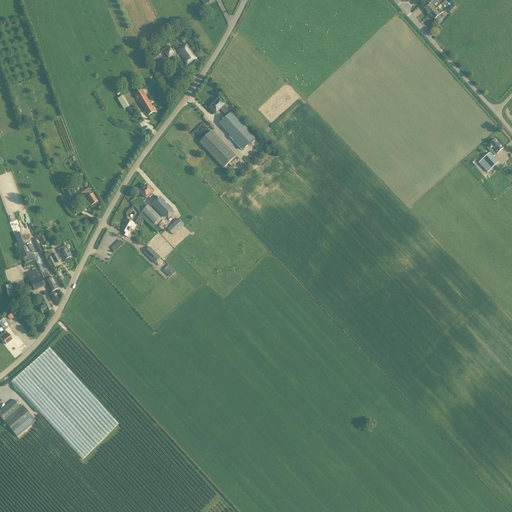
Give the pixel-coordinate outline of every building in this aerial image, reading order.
[(426,0),(430,5),(425,9),(430,15),(435,10),(437,8),(435,5),(437,3),(434,0),(426,0)] [(457,8),(453,5),(447,11),(451,14),(457,8)] [(437,12),(435,10),(430,15),(434,20),(443,12),(440,10),(437,12)] [(185,39),(184,40),(187,45),(178,51),(185,61),(184,61),(187,66),(197,59),(187,45),(189,44),(185,39)] [(168,46),(160,52),(166,60),(168,59),(169,59),(175,55),(171,48),(170,48),(168,46)] [(166,61),(163,56),(159,52),(151,57),(157,66),(160,64),(161,65),(166,61)] [(155,112),(142,90),(135,95),(148,116),(155,112)] [(124,110),(130,106),(123,95),(117,98),(124,110)] [(221,109),(228,116),(219,125),(243,150),(256,138),(232,112),(231,113),(225,105),(219,99),(211,107),(217,113),(221,109)] [(212,131),(199,143),(223,169),(236,157),(212,131)] [(494,151),(490,154),(493,157),(496,154),(503,148),(495,140),(489,146),(494,151)] [(472,155),(479,163),(487,173),(491,169),(498,163),(490,153),(482,160),(475,153),(472,155)] [(153,192),(147,185),(140,192),(146,199),(153,192)] [(69,191),(65,194),(71,204),(76,201),(69,191)] [(94,204),(95,204),(96,203),(96,202),(97,202),(92,195),(86,199),(91,206),(94,204)] [(148,205),(142,211),(155,224),(161,217),(154,211),(156,209),(164,218),(173,209),(160,197),(152,205),(152,206),(151,207),(148,205)] [(140,214),(136,222),(142,225),(145,220),(140,214)] [(173,235),(178,230),(183,225),(178,219),(167,229),(173,235)] [(128,234),(134,224),(127,220),(121,230),(123,231),(122,234),(128,238),(130,235),(128,234)] [(25,247),(21,235),(20,236),(18,233),(14,234),(15,238),(17,244),(14,245),(16,250),(18,248),(19,250),(25,247)] [(38,252),(43,249),(40,244),(44,241),(41,236),(31,242),(38,252)] [(58,250),(60,254),(61,253),(65,260),(70,257),(71,257),(68,249),(67,250),(65,246),(58,250)] [(155,264),(161,258),(150,247),(144,253),(155,264)] [(35,260),(37,263),(41,261),(38,256),(37,255),(33,257),(31,252),(22,256),(25,264),(35,260)] [(60,261),(56,254),(51,257),(47,259),(52,269),(57,266),(55,263),(60,261)] [(163,271),(170,278),(175,272),(168,265),(163,271)] [(34,292),(41,288),(45,286),(37,269),(26,274),(34,292)] [(45,281),(46,281),(51,292),(57,289),(52,278),(48,275),(45,276),(43,272),(41,273),(45,281)] [(5,286),(9,298),(14,296),(10,284),(5,286)] [(51,309),(47,300),(46,298),(43,299),(40,301),(42,305),(39,307),(39,308),(42,313),(51,309)] [(9,327),(2,319),(0,320),(0,325),(5,331),(9,327)] [(6,345),(12,339),(8,334),(6,331),(2,334),(0,335),(0,337),(2,339),(6,345)] [(17,400),(0,413),(0,416),(17,437),(36,422),(17,400)]
